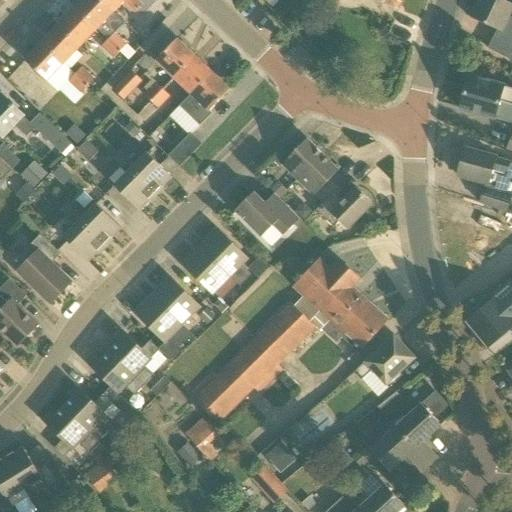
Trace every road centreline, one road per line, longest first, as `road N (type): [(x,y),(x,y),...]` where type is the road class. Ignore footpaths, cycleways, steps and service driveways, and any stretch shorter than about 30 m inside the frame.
road 1 (residential): [(0,433),(36,402),(93,311),(304,93)]
road 2 (tertiary): [(482,471),(470,392),(421,241),(415,128)]
road 3 (residential): [(304,93),(206,0)]
road 4 (tertiary): [(415,128),(451,0)]
